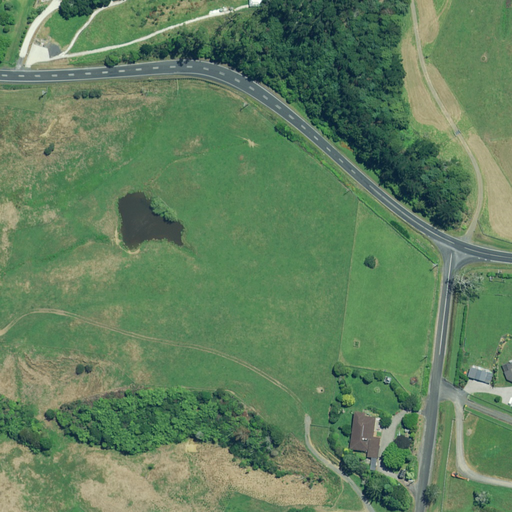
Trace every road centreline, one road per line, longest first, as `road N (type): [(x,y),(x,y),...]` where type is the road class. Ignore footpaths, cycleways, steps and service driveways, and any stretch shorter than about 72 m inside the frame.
road 1 (tertiary): [(0,74),(172,66),(221,73),(277,106),(403,214),(455,244)]
road 2 (unclassified): [(455,244),(419,511)]
